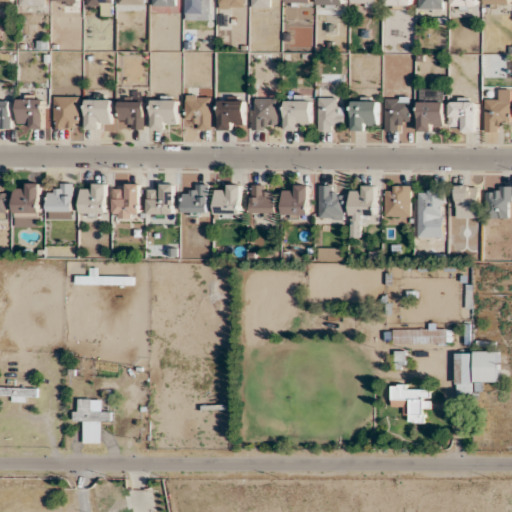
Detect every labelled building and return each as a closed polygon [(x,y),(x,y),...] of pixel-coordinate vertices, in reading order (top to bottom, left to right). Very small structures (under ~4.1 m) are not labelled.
[(112,0),(87,0),(88,5),(102,5),(102,16),(113,16),(112,0)] [(185,0),(185,19),(211,19),(210,0),(185,0)] [(445,9),(445,0),(418,0),(418,9),(445,9)] [(477,0),(452,0),(452,9),(478,9),(477,0)] [(511,89),(497,89),(497,99),(486,99),(486,131),(503,131),(503,122),(511,122),(511,89)] [(420,131),(445,130),(445,90),(420,90),(420,131)] [(187,119),(195,119),(195,129),(212,129),(212,95),(187,95),(187,119)] [(80,129),(80,96),(55,96),(55,129),(80,129)] [(19,128),(45,128),(45,97),(19,97),(19,128)] [(385,131),(402,131),(402,120),(412,120),(412,97),(385,97),(385,131)] [(253,129),(280,129),(280,98),(253,98),(253,129)] [(346,120),(346,107),(337,107),(337,98),(319,98),(319,130),(337,130),(337,120),(346,120)] [(113,99),(87,99),(87,129),(103,129),(103,120),(113,120),(113,99)] [(153,129),(171,129),(171,120),(179,120),(179,99),(153,99),(153,129)] [(220,129),(246,129),(246,99),(220,99),(220,129)] [(312,100),(286,100),(286,129),(312,130),(312,100)] [(378,131),(378,100),(352,100),(352,131),(378,131)] [(451,131),(477,131),(477,100),(451,100),(451,131)] [(127,121),(127,129),(146,129),(146,101),(119,101),(119,121),(127,121)] [(14,228),(40,228),(40,183),(14,183),(14,228)] [(74,183),(56,183),(56,193),(47,193),(47,212),(74,212),(74,183)] [(108,183),(81,183),(81,216),(108,216),(108,183)] [(114,217),(141,217),(141,183),(114,183),(114,217)] [(176,216),(176,183),(157,183),(157,192),(149,192),(149,216),(176,216)] [(183,194),(183,214),(209,214),(209,183),(193,183),(193,194),(183,194)] [(242,184),(216,184),(216,215),(242,215),(242,184)] [(251,213),(278,213),(278,194),(268,194),(268,184),(251,184),(251,213)] [(283,214),(309,214),(309,185),(283,185),(283,214)] [(337,185),(319,185),(319,219),(346,219),(346,195),(337,195),(337,185)] [(377,185),(352,185),(352,216),(377,216),(377,185)] [(412,216),(412,185),(385,185),(385,216),(412,216)] [(418,237),(445,237),(445,185),(427,185),(427,194),(418,194),(418,237)] [(478,209),(479,185),(456,185),(456,209),(478,209)] [(486,218),(511,217),(511,185),(486,185),(486,218)] [(99,268),(91,268),(91,276),(76,276),(76,284),(133,284),(133,276),(99,276),(99,268)] [(393,329),(393,343),(452,343),(452,329),(393,329)] [(405,367),(405,351),(396,351),(396,367),(405,367)] [(456,352),(456,393),(473,393),(473,382),(500,382),(500,351),(474,351),(474,352),(456,352)] [(423,422),(423,413),(432,413),(432,386),(392,385),(391,405),(401,405),(401,413),(411,413),(410,422),(423,422)] [(28,401),(28,397),(37,397),(37,387),(0,386),(0,395),(11,396),(11,401),(28,401)] [(84,442),(102,442),(102,421),(113,421),(112,410),(102,410),(102,398),(79,398),(79,408),(74,408),(74,421),(84,421),(84,442)]
